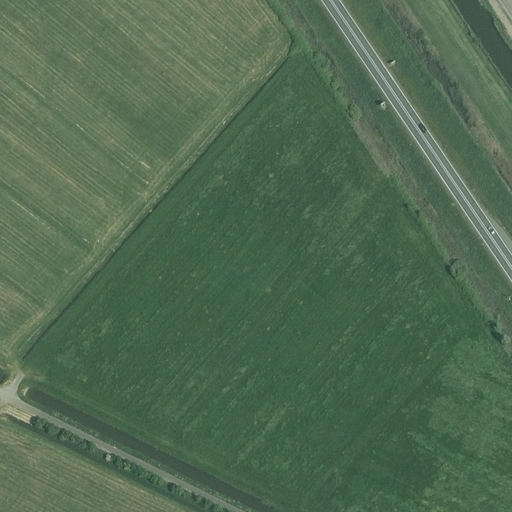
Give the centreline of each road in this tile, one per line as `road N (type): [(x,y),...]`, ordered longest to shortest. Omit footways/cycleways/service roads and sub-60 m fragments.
road 1 (trunk): [(511,266),(332,0)]
road 2 (unclassified): [(235,511),(0,396)]
